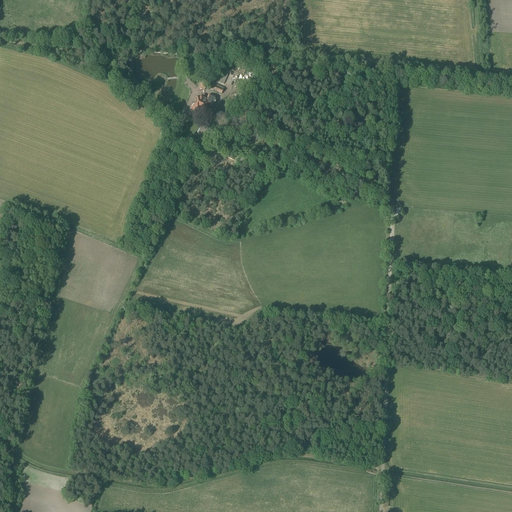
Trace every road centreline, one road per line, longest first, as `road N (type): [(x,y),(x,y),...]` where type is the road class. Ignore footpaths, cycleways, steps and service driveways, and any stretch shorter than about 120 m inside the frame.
road 1 (unclassified): [(391,262),(390,213),(274,160),(202,145)]
road 2 (unclassified): [(382,511),(391,262)]
road 3 (unclassified): [(391,262),(511,279)]
